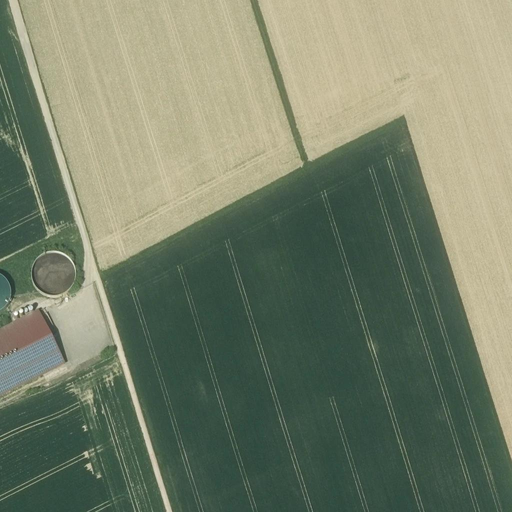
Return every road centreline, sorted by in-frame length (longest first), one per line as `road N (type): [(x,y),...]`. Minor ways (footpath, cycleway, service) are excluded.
road 1 (track): [(12,0),(169,511)]
road 2 (track): [(403,118),(97,278)]
road 3 (track): [(251,0),(305,167)]
